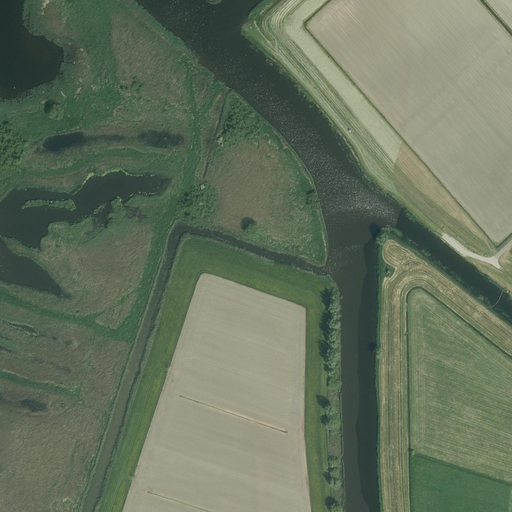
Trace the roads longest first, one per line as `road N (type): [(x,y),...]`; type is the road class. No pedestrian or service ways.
road 1 (track): [(54,232),(76,236),(117,214),(166,216),(188,166),(105,152),(0,182)]
road 2 (track): [(82,400),(92,324),(0,295)]
